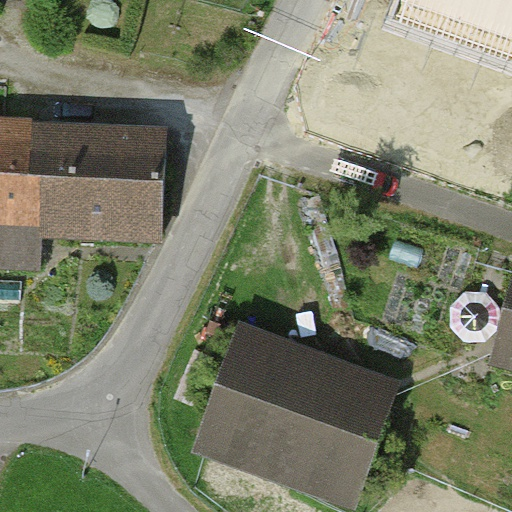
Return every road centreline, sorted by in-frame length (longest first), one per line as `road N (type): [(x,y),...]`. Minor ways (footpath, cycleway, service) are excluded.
road 1 (residential): [(243,130),(105,407)]
road 2 (residential): [(243,130),(511,227)]
road 3 (residential): [(305,0),(243,130)]
road 4 (residential): [(105,407),(146,477),(186,511)]
